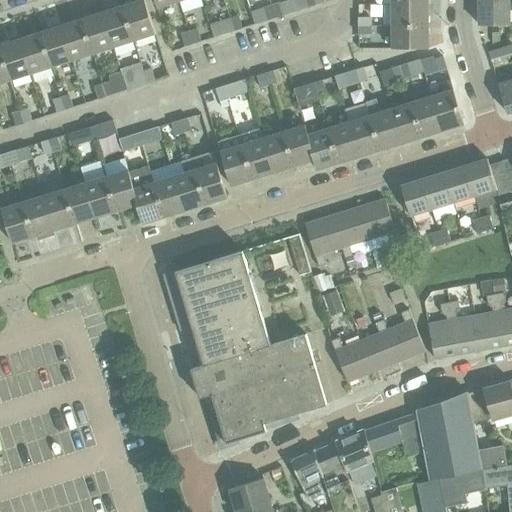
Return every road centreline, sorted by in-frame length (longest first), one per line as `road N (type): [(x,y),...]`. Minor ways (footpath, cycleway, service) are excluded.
road 1 (residential): [(124,256),(492,137)]
road 2 (residential): [(511,359),(278,447)]
road 3 (residential): [(195,485),(124,256)]
road 4 (residential): [(492,137),(458,0)]
road 5 (residential): [(0,291),(124,256)]
